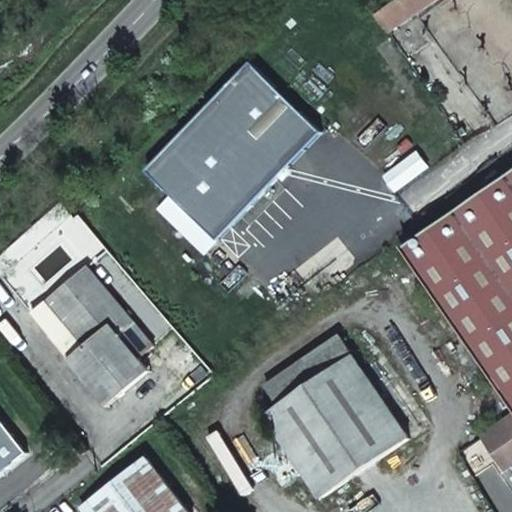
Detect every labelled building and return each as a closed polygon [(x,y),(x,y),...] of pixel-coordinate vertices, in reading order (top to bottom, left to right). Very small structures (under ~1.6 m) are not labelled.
[(394,0),(385,7),(376,14),(387,31),(396,25),(421,10),(419,8),(430,0),(394,0)] [(252,62),(156,162),(147,171),(221,241),(325,131),(277,86),(252,62)] [(379,169),(390,183),(421,158),(410,144),(379,169)] [(511,172),(407,245),(511,398),(511,172)] [(138,359),(154,345),(88,267),(29,314),(49,338),(67,323),(87,346),(69,360),(108,406),(149,373),(138,359)] [(87,346),(67,323),(49,338),(69,360),(87,346)] [(302,376),(350,344),(337,325),(289,357),(302,376)] [(407,429),(350,344),(302,376),(359,461),(407,429)] [(276,393),(302,376),(289,357),(263,374),(276,393)] [(359,461),(302,376),(276,393),(262,403),(319,488),(359,461)] [(511,412),(483,432),(506,465),(511,462),(511,412)] [(0,472),(28,451),(0,413),(0,472)] [(83,511),(186,511),(147,459),(81,508),(83,511)]
